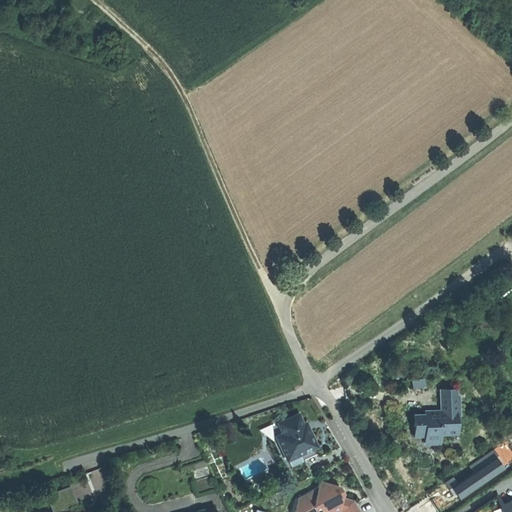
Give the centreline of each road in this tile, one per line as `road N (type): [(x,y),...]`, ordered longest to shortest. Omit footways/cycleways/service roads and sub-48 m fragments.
road 1 (residential): [(511,120),(316,266),(290,295),(287,328),(296,354),(390,511)]
road 2 (track): [(287,307),(259,271),(183,95),(91,0)]
road 3 (track): [(183,95),(324,0)]
